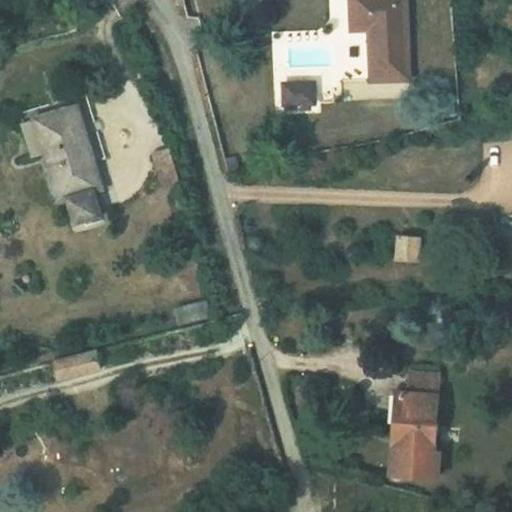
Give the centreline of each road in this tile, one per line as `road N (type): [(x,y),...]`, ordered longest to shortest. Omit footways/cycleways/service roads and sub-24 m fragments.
road 1 (residential): [(150,0),(270,415),(285,511)]
road 2 (unknown): [(0,424),(252,351)]
